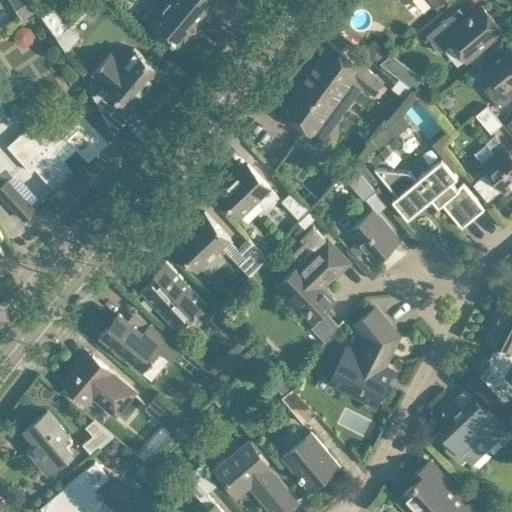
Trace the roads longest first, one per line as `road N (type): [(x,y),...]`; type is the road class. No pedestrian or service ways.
road 1 (tertiary): [(302,0),(24,336)]
road 2 (residential): [(340,511),(374,477),(474,271),(511,232)]
road 3 (unknown): [(474,271),(456,233),(443,227),(424,233),(411,254),(419,280),(458,310)]
